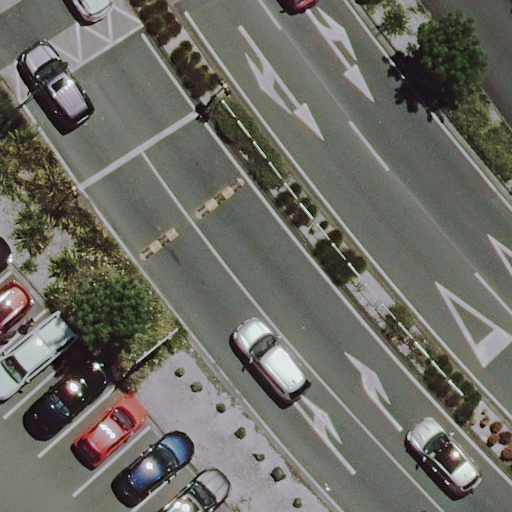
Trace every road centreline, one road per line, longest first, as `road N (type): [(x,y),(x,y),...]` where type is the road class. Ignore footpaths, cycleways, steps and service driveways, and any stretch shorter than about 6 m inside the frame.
road 1 (unclassified): [(441,511),(213,244),(32,0)]
road 2 (unclassified): [(260,0),(388,172),(511,310)]
